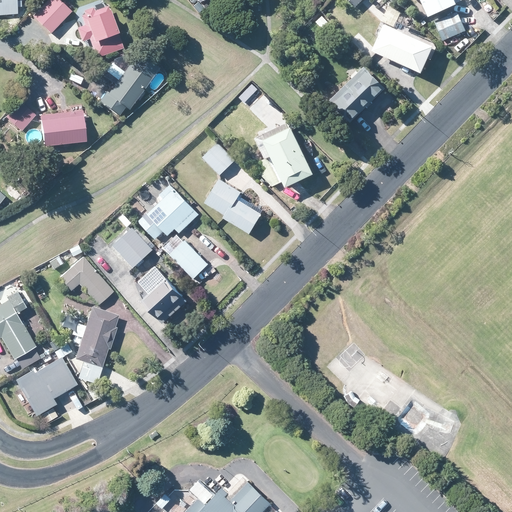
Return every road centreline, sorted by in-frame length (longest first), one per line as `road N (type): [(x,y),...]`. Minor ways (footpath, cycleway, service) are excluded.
road 1 (tertiary): [(125,425),(217,357),(511,54)]
road 2 (tertiary): [(125,425),(96,458),(57,475),(0,474)]
road 3 (tertiary): [(0,436),(16,446),(48,447),(125,425)]
